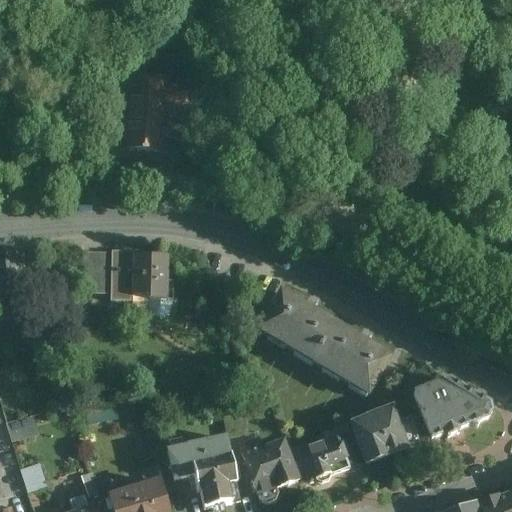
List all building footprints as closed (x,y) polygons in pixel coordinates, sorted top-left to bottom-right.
[(164,156),(164,124),(189,124),(189,87),(164,87),(164,83),(125,83),(124,156),(164,156)] [(25,254),(0,255),(0,302),(28,300),(25,254)] [(167,318),(167,255),(83,255),(83,294),(109,294),(109,302),(131,302),(131,298),(149,298),(149,318),(167,318)] [(332,326),(276,293),(252,333),(309,366),(332,326)] [(366,398),(388,360),(332,326),(309,366),(366,398)] [(494,403),(449,377),(413,393),(431,441),(491,418),(495,411),(494,403)] [(410,450),(393,407),(350,423),(367,466),(410,450)] [(18,442),(43,434),(38,416),(12,425),(18,442)] [(351,474),(337,438),(296,452),(310,489),(351,474)] [(226,439),(165,450),(172,481),(191,477),(200,510),(231,503),(228,487),(236,483),(226,439)] [(300,484),(283,441),(241,457),(258,500),(268,506),(275,503),(279,495),(277,492),(300,484)] [(26,469),(33,493),(53,486),(46,463),(26,469)] [(105,495),(110,511),(168,511),(156,478),(105,495)] [(511,511),(511,508),(507,495),(472,509),(473,511),(511,511)]
